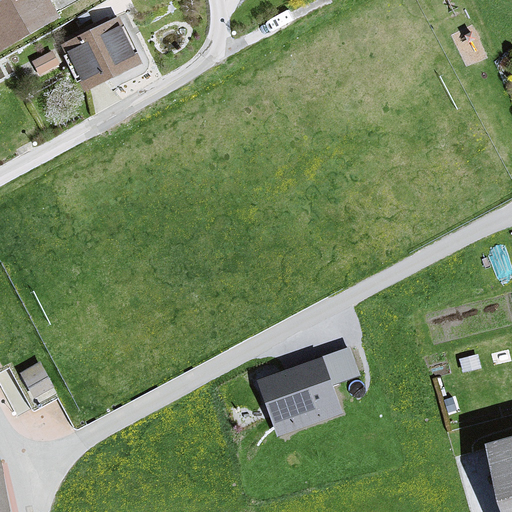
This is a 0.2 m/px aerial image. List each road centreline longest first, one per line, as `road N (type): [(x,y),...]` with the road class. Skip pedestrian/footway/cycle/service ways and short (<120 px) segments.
road 1 (residential): [(19,493),(64,448),(511,209)]
road 2 (residential): [(214,0),(220,24),(207,56),(0,176)]
